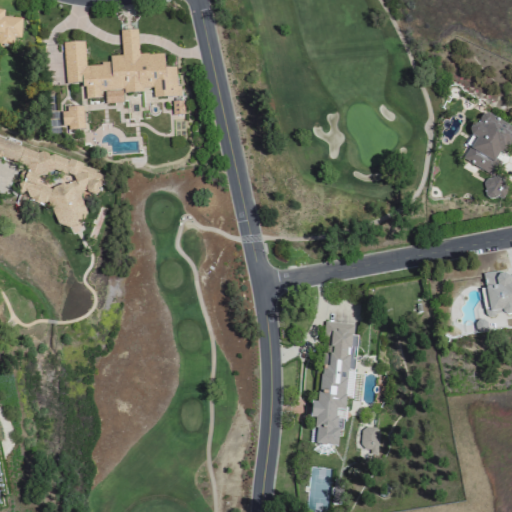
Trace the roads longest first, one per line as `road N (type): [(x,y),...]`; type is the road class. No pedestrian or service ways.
road 1 (residential): [(199,0),(258,283),(258,511)]
road 2 (residential): [(258,283),(511,236)]
